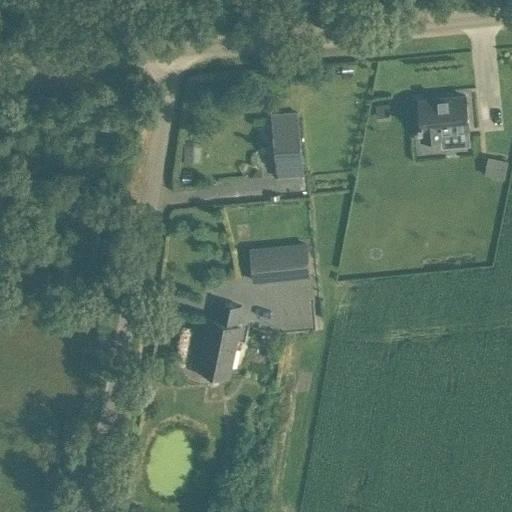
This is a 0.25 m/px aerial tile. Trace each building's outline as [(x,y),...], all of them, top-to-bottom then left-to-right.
[(353,64),(343,65),(343,73),(354,72),(353,64)] [(450,95),(437,96),(437,98),(419,99),(421,120),(419,121),(420,126),(422,126),(423,138),(442,136),(441,129),(469,127),(466,95),(450,96),(450,95)] [(376,104),(377,116),(389,115),(388,103),(376,104)] [(304,174),(298,112),(272,115),(279,177),(304,174)] [(191,172),(183,173),(183,182),(192,182),(191,172)] [(0,226),(16,230),(19,211),(0,207),(0,226)] [(306,244),(270,247),(251,249),(254,280),(273,278),(309,274),(306,244)] [(221,374),(230,376),(241,325),(238,324),(242,306),(238,306),(238,304),(226,302),(226,303),(222,302),(218,319),(218,318),(218,320),(210,318),(204,345),(199,369),(207,371),(208,371),(208,372),(207,373),(207,374),(207,375),(208,376),(208,377),(209,378),(209,379),(210,379),(210,380),(211,380),(212,380),(212,381),(213,381),(214,381),(215,381),(216,381),(217,380),(218,380),(219,379),(220,378),(220,377),(221,377),(221,376),(221,375),(221,374)] [(303,310),(303,321),(328,322),(328,310),(303,310)]
